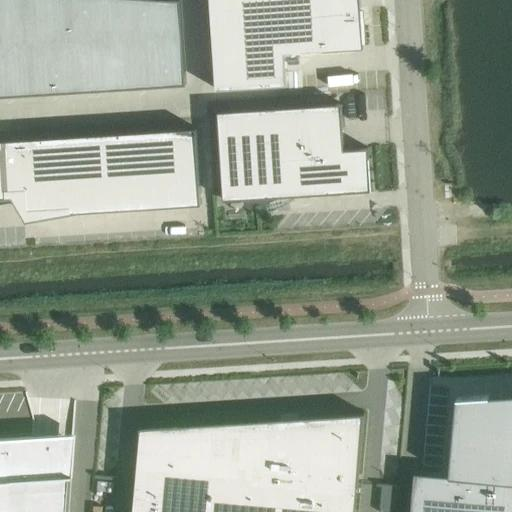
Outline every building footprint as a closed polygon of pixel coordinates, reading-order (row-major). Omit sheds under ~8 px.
[(176,0),(0,0),(0,95),(182,84),(176,0)] [(362,0),(212,0),(218,89),(289,85),(287,53),(365,48),(362,0)] [(338,190),(339,192),(347,191),(371,190),(370,175),(369,167),(368,167),(368,159),(369,159),(369,158),(368,147),(344,149),(341,103),(218,111),(224,200),(312,194),(313,194),(330,193),(331,193),(330,191),(338,190)] [(50,215),(202,205),(197,127),(0,140),(0,196),(49,193),(50,215)] [(511,511),(511,393),(456,397),(449,475),(415,472),(411,511),(511,511)] [(141,433),(133,511),(355,511),(358,485),(365,412),(302,416),(301,433),(292,432),(292,431),(292,430),(291,428),(291,427),(289,427),(288,426),(287,426),(286,427),(284,427),(283,428),(283,429),(282,430),(282,431),(222,426),(220,439),(142,432),(142,427),(140,427),(140,433),(141,433)] [(0,438),(0,511),(67,511),(70,476),(71,474),(69,474),(67,496),(29,493),(33,436),(0,438)]
